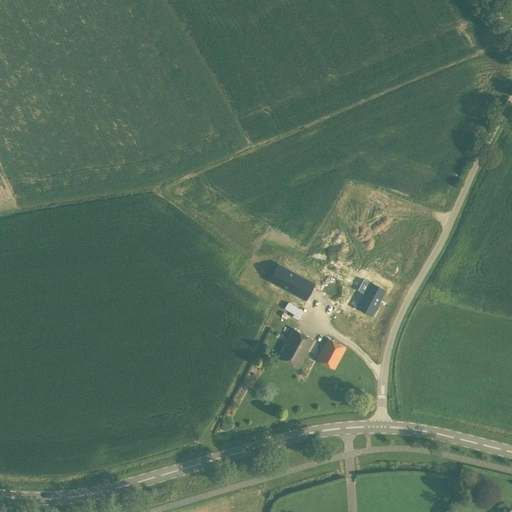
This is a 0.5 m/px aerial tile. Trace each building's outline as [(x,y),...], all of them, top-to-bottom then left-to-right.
[(313,291),(316,285),(286,269),(277,285),(299,296),(304,286),(313,291)] [(356,306),(371,314),(384,289),(370,281),(356,306)] [(345,302),(333,295),(328,305),(340,311),(345,302)] [(298,367),(313,339),(294,328),(278,356),(298,367)] [(346,347),(327,337),(315,359),(334,369),(346,347)]
